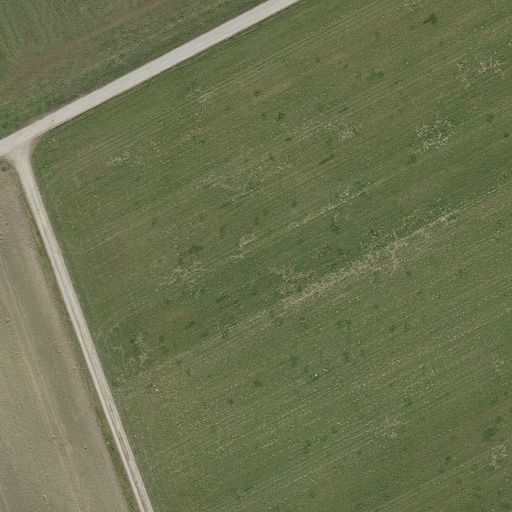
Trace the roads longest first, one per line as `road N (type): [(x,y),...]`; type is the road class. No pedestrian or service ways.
road 1 (track): [(16,142),(146,511)]
road 2 (track): [(288,0),(0,150)]
